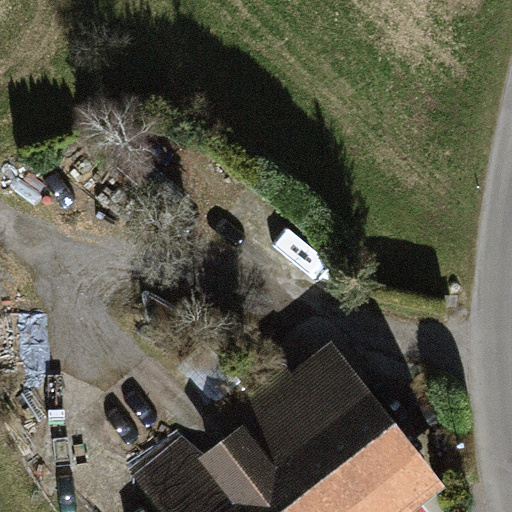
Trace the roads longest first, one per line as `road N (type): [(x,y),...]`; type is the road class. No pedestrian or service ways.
road 1 (unknown): [(503,411),(312,309),(30,216)]
road 2 (tertiary): [(511,209),(501,319),(511,454)]
